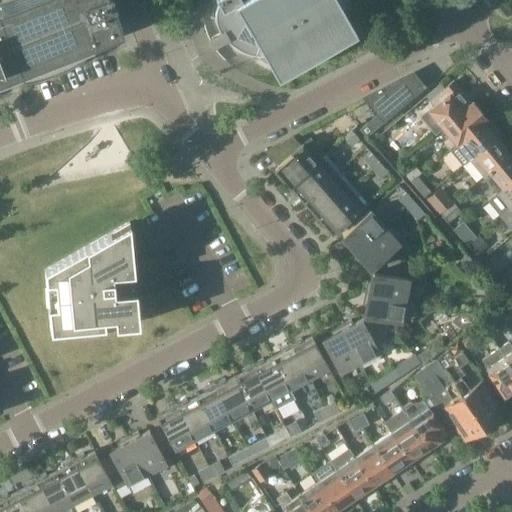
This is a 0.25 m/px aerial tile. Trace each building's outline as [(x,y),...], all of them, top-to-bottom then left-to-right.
[(105,36),(122,29),(111,1),(114,0),(113,0),(15,0),(0,6),(0,78),(8,76),(10,77),(8,74),(20,69),(22,73),(21,74),(20,75),(20,76),(20,77),(20,78),(21,79),(21,80),(22,81),(24,81),(25,81),(31,80),(40,78),(46,76),(55,73),(63,69),(72,65),(80,60),(83,58),(84,57),(84,56),(84,55),(84,54),(84,53),(83,52),(82,51),(81,50),(79,50),(78,47),(92,41),(92,42),(96,40),(97,44),(106,40),(105,36)] [(240,50),(246,52),(250,53),(256,54),(258,55),(265,55),(278,78),(356,33),(342,9),(344,3),(343,0),(216,0),(218,3),(217,7),(216,10),(216,11),(215,14),(215,16),(215,19),(216,20),(216,21),(216,24),(217,26),(219,30),(221,34),(223,36),(226,40),(229,42),(234,46),(237,48),(240,50)] [(412,75),(368,97),(380,111),(359,129),(366,137),(423,89),(414,79),(415,79),(412,75)] [(441,128),(470,104),(464,97),(465,95),(460,90),(458,90),(451,82),(429,100),(432,104),(425,110),(435,121),(429,126),(436,134),(442,130),(441,128)] [(487,118),(476,105),(473,102),(470,104),(441,128),(442,130),(448,137),(442,142),(449,150),(466,135),(465,134),(474,127),(476,130),(483,124),(481,122),(487,118)] [(462,166),(469,161),(497,137),(490,129),(488,130),(483,124),(476,130),(474,127),(465,134),(466,135),(449,150),(462,166)] [(359,139),(351,130),(344,137),(352,146),(359,139)] [(469,161),(482,176),(490,168),(489,167),(498,160),(500,163),(509,155),(502,146),(503,145),(497,137),(469,161)] [(279,177),(287,186),(317,160),(302,143),(298,146),(291,138),(266,152),(267,153),(268,152),(278,164),(275,167),(282,174),(279,177)] [(324,153),(317,160),(287,186),(295,196),(298,193),(304,200),(339,170),(324,153)] [(380,163),(372,154),(364,160),(372,170),(380,163)] [(490,168),(482,176),(496,193),(511,179),(511,158),(509,155),(500,163),(498,160),(489,167),(490,168)] [(380,163),(372,170),(380,178),(388,172),(380,163)] [(416,167),(413,169),(406,175),(411,182),(418,176),(421,173),(416,167)] [(353,186),(339,170),(304,200),(310,207),(307,210),(315,219),(353,186)] [(431,191),(418,176),(411,182),(424,197),(431,191)] [(511,179),(496,193),(509,208),(511,206),(511,179)] [(368,203),(353,186),(315,219),(324,228),(327,226),(333,233),(368,203)] [(442,190),(429,202),(438,212),(451,200),(442,190)] [(414,201),(406,192),(398,199),(406,208),(414,201)] [(451,200),(438,212),(448,223),(461,212),(451,200)] [(414,201),(406,208),(417,220),(424,213),(414,201)] [(511,230),(511,206),(509,208),(500,216),(511,230)] [(346,244),(354,253),(385,227),(370,210),(342,234),(349,241),(346,244)] [(134,271),(134,268),(129,222),(45,270),(50,331),(72,330),(139,323),(136,289),(119,291),(117,273),(134,271)] [(399,244),(385,227),(354,253),(362,263),(365,260),(373,269),(401,262),(397,247),(399,244)] [(467,245),(476,237),(471,231),(462,239),(467,245)] [(467,245),(472,251),(481,243),(476,237),(467,245)] [(477,266),(466,254),(459,260),(469,272),(477,266)] [(483,265),(489,271),(494,277),(504,269),(493,256),(483,265)] [(367,280),(364,293),(405,300),(409,278),(405,277),(401,262),(373,269),(371,281),(367,280)] [(401,323),(405,300),(364,293),(362,305),(366,306),(364,317),(387,335),(397,322),(401,323)] [(351,319),(340,325),(359,362),(379,351),(378,348),(387,335),(364,317),(353,323),(351,319)] [(496,330),(489,320),(483,324),(490,335),(496,330)] [(339,372),(359,362),(340,325),(329,331),(331,334),(322,339),(339,372)] [(461,340),(466,347),(476,340),(471,333),(461,340)] [(290,343),(309,378),(329,368),(312,336),(303,341),(302,337),(290,343)] [(425,348),(432,356),(444,346),(438,339),(425,348)] [(511,347),(508,341),(501,346),(511,362),(511,347)] [(461,350),(463,349),(458,342),(448,349),(436,358),(452,381),(484,428),(502,416),(480,382),(470,389),(462,378),(467,374),(462,367),(470,362),(461,350)] [(290,388),(309,378),(290,343),(279,349),(281,353),(273,357),(290,388)] [(511,362),(501,346),(481,359),(485,365),(485,366),(504,395),(510,391),(511,393),(511,392),(511,362)] [(290,388),(273,357),(265,361),(263,358),(252,364),(271,399),(290,388)] [(412,375),(428,397),(433,405),(439,401),(466,441),(484,428),(452,381),(436,358),(412,375)] [(235,377),(252,409),(271,399),(252,364),(241,369),(243,373),(235,377)] [(380,376),(385,385),(399,376),(393,368),(380,376)] [(385,385),(380,376),(370,383),(375,391),(385,385)] [(232,419),(252,409),(235,377),(227,381),(225,378),(214,384),(232,419)] [(213,429),(232,419),(214,384),(203,390),(205,393),(197,397),(213,429)] [(386,403),(394,398),(390,391),(382,395),(386,403)] [(213,429),(197,397),(189,401),(187,398),(176,404),(194,439),(213,429)] [(409,418),(429,446),(446,435),(428,408),(433,405),(428,397),(422,401),(421,400),(417,403),(411,403),(410,402),(402,407),(405,411),(409,418)] [(334,402),(324,407),(328,416),(339,410),(334,402)] [(174,449),(194,439),(176,404),(165,410),(167,413),(158,418),(162,426),(174,449)] [(318,421),(328,416),(324,407),(313,413),(318,421)] [(409,418),(405,411),(394,418),(398,424),(390,429),(412,460),(420,454),(419,453),(429,446),(409,418)] [(355,416),(361,426),(368,422),(363,412),(355,416)] [(355,416),(349,420),(354,429),(361,426),(355,416)] [(296,421),(285,427),(290,436),(301,430),(296,421)] [(174,449),(162,426),(150,432),(149,430),(140,434),(138,431),(128,436),(147,473),(166,462),(162,454),(173,448),(174,449)] [(285,427),(266,436),(271,445),(290,436),(285,427)] [(390,429),(372,442),(392,471),(400,465),(401,467),(412,460),(390,429)] [(316,438),(321,449),(328,445),(323,434),(316,438)] [(147,473),(128,436),(116,442),(118,446),(109,451),(110,453),(99,459),(111,483),(112,482),(111,481),(122,475),(126,484),(147,473)] [(251,455),(271,445),(266,436),(247,446),(251,455)] [(321,449),(316,438),(309,442),(314,452),(321,449)] [(392,471),(372,442),(353,454),(375,485),(383,479),(382,477),(392,471)] [(233,465),(241,461),(251,455),(247,446),(228,456),(233,465)] [(348,446),(329,458),(355,496),(363,490),(364,492),(375,485),(353,454),(348,446)] [(294,448),(276,458),(282,470),(289,466),(291,469),(302,461),(294,448)] [(86,456),(84,452),(73,458),(92,493),(111,483),(99,459),(95,451),(86,456)] [(282,470),(276,458),(275,456),(260,464),(266,474),(279,466),(281,470),(282,470)] [(64,467),(56,472),(73,503),(77,511),(78,511),(96,502),(92,493),(73,458),(62,464),(64,467)] [(316,479),(337,510),(347,504),(345,502),(355,496),(329,458),(311,471),(316,479)] [(219,461),(208,466),(213,475),(224,470),(219,461)] [(268,478),(266,474),(260,464),(250,470),(259,483),(268,478)] [(202,481),(213,475),(208,466),(198,472),(202,481)] [(230,492),(251,477),(244,467),(238,470),(239,473),(224,483),(230,492)] [(35,478),(52,511),(55,511),(73,503),(56,472),(48,476),(46,472),(35,478)] [(17,492),(28,511),(52,511),(35,478),(24,484),(25,488),(17,492)] [(299,491),(312,511),(334,511),(337,510),(316,479),(299,491)] [(195,492),(208,511),(222,511),(205,487),(195,492)] [(312,511),(299,491),(290,496),(287,490),(276,497),(280,503),(285,511),(312,511)] [(28,511),(17,492),(9,496),(8,493),(0,496),(0,505),(3,511),(28,511)] [(173,511),(172,511),(198,511),(202,509),(198,503),(192,500),(173,511)]
